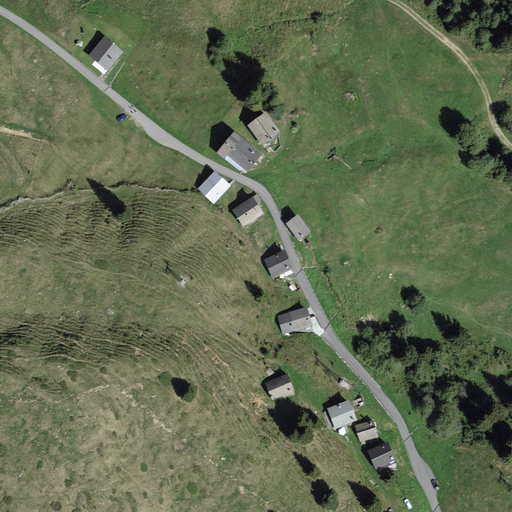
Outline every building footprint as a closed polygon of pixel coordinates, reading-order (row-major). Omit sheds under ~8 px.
[(118,53),(100,39),(86,56),(104,71),(118,53)] [(260,114),(245,125),(259,143),(274,133),(260,114)] [(254,155),(229,135),(216,152),(241,172),(254,155)] [(212,174),(198,190),(213,202),(226,187),(212,174)] [(249,199),(232,211),(242,226),(259,213),(249,199)] [(293,218),(285,225),(296,239),(305,233),(293,218)] [(281,253),(263,261),(272,279),(289,270),(281,253)] [(302,310),(277,318),(283,335),(308,328),(302,310)] [(264,385),(270,400),(291,392),(285,377),(264,385)] [(344,401),(325,410),(334,428),(352,419),(344,401)] [(371,421),(355,426),(360,441),(376,435),(371,421)] [(384,443),(366,452),(375,470),(393,461),(384,443)]
